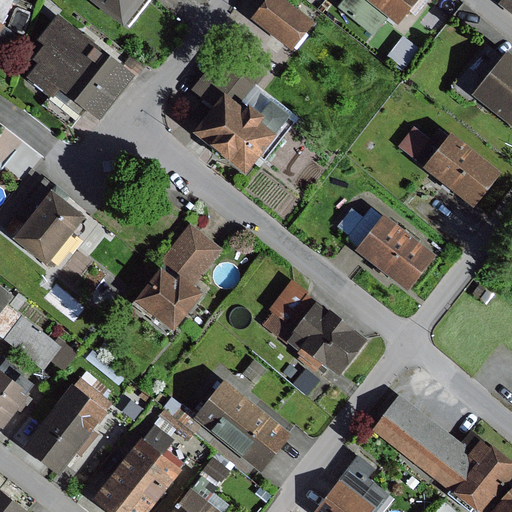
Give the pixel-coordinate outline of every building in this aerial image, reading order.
[(0,0),(0,33),(6,25),(3,23),(12,0),(0,0)] [(91,0),(123,25),(143,0),(91,0)] [(286,0),(266,0),(252,18),(293,51),(315,23),(286,0)] [(343,0),(337,7),(374,36),(388,18),(398,26),(418,0),(343,0)] [(511,0),(502,0),(499,5),(511,15),(511,0)] [(39,63),(28,77),(50,95),(42,106),(72,129),(81,117),(82,118),(87,111),(100,121),(136,75),(59,14),(38,40),(45,45),(34,59),(39,63)] [(452,87),(471,102),(475,96),(511,125),(511,55),(507,52),(503,57),(487,44),(452,87)] [(213,107),(194,132),(247,174),(278,135),(277,134),(292,116),(271,100),(261,113),(250,104),(247,107),(241,103),(255,86),(217,57),(191,90),(213,107)] [(424,167),(423,168),(474,208),(502,173),(452,134),(449,138),(439,130),(431,140),(414,126),(398,146),(424,167)] [(36,210),(13,239),(47,266),(86,217),(62,198),(65,194),(45,178),(26,202),(36,210)] [(358,249),(357,251),(409,292),(438,256),(384,213),(382,216),(372,207),(346,239),(358,249)] [(205,293),(195,286),(224,250),(190,223),(162,258),(162,267),(135,301),(174,333),(205,293)] [(292,281),(270,310),(274,314),(264,327),(287,344),(288,343),(299,352),(297,354),(301,356),(298,359),(316,373),(323,364),(340,377),(369,340),(292,281)] [(0,315),(8,306),(14,297),(0,285),(0,315)] [(54,342),(8,306),(0,315),(0,337),(44,371),(50,363),(64,372),(79,354),(57,338),(54,342)] [(255,385),(267,370),(255,360),(243,375),(255,385)] [(0,369),(0,426),(3,429),(30,393),(29,392),(34,385),(21,374),(15,381),(0,369)] [(320,381),(306,369),(293,385),(308,396),(320,381)] [(101,394),(81,378),(75,386),(96,402),(101,394)] [(225,380),(194,418),(261,473),(293,434),(225,380)] [(73,384),(23,448),(60,476),(110,413),(96,402),(75,386),(73,384)] [(373,431),(478,511),(488,511),(499,498),(498,497),(511,478),(511,462),(472,431),(462,444),(400,396),(373,431)] [(142,438),(93,500),(107,511),(149,511),(182,471),(160,453),(172,438),(155,425),(143,440),(142,438)] [(232,471),(213,457),(201,474),(219,488),(232,471)] [(359,457),(315,511),(373,511),(376,509),(378,510),(389,496),(367,479),(375,469),(359,457)] [(200,475),(172,511),(219,511),(207,502),(218,489),(200,475)] [(502,500),(490,511),(511,511),(511,487),(501,499),(502,500)] [(28,511),(0,489),(0,511),(28,511)]
